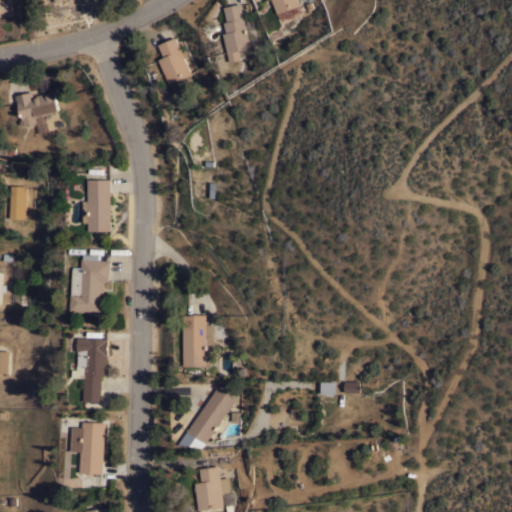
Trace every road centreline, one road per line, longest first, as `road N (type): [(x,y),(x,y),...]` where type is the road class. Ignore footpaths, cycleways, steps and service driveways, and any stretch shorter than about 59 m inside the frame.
road 1 (track): [(511,55),(436,130),(402,186),(417,198),(470,211),(484,252),(470,344),(421,450),(417,511)]
road 2 (residential): [(141,511),(139,154),(93,35)]
